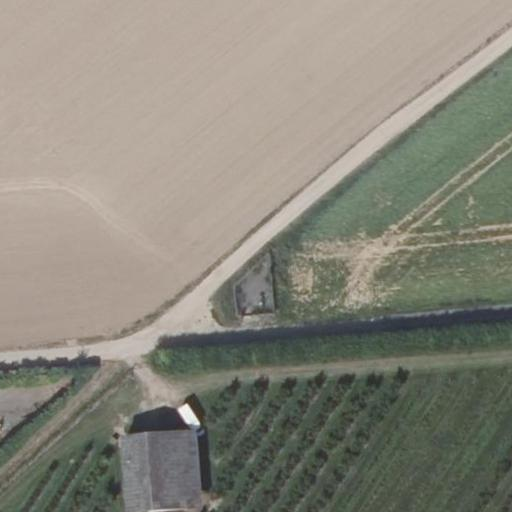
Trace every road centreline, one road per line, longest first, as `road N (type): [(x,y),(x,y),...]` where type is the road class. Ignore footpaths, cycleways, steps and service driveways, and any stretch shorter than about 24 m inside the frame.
road 1 (track): [(142,352),(511,49)]
road 2 (track): [(142,352),(511,322)]
road 3 (track): [(0,481),(142,352)]
road 4 (track): [(0,363),(142,352)]
